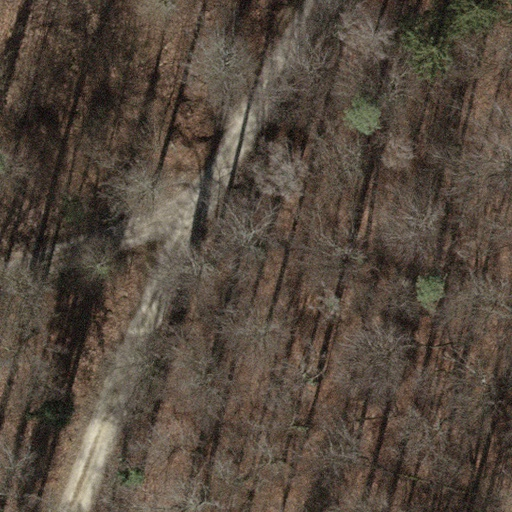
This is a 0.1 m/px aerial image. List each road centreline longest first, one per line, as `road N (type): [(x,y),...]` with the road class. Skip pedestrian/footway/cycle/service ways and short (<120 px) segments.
road 1 (track): [(88,511),(207,205),(342,0)]
road 2 (track): [(207,205),(422,240)]
road 3 (track): [(190,246),(74,249),(0,275)]
